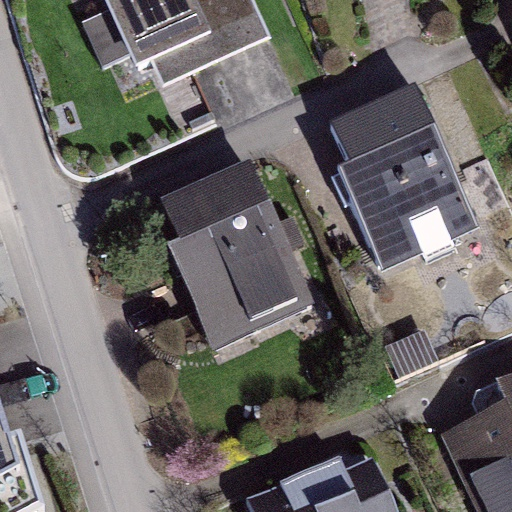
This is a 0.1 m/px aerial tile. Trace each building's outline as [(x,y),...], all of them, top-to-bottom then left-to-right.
[(262,42),(243,0),(100,0),(135,74),(154,66),(163,86),(262,42)] [(420,98),(325,140),(383,271),(478,229),(420,98)] [(251,179),(164,220),(222,345),(309,305),(251,179)] [(511,511),(511,393),(506,396),(511,408),(511,416),(448,446),(478,511),(511,511)] [(0,394),(0,511),(50,511),(30,443),(15,447),(0,394)] [(383,511),(364,471),(272,511),(383,511)]
